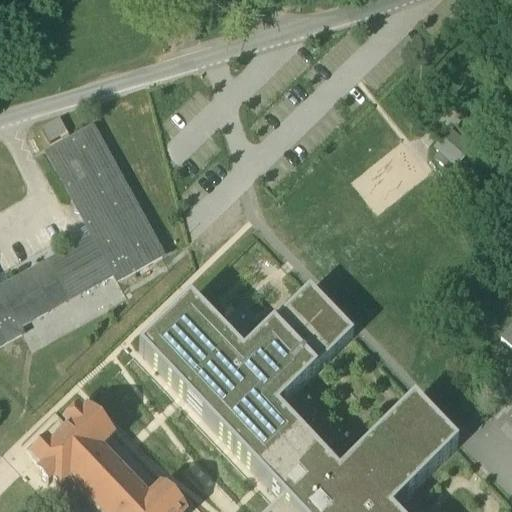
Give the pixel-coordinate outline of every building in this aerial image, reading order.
[(434,163),(446,173),(450,167),(455,171),(469,155),(468,154),(474,147),(470,144),(511,95),(511,70),(504,80),(506,81),(459,134),(455,130),(449,137),(448,137),(434,153),(438,157),(434,163)] [(42,134),(49,148),(66,138),(59,124),(42,134)] [(99,145),(101,136),(93,134),(92,132),(47,156),(74,207),(72,216),(81,218),(87,230),(93,241),(83,247),(62,258),(50,254),(47,266),(43,268),(32,264),(28,276),(8,287),(0,291),(0,348),(21,337),(18,331),(114,278),(117,284),(162,260),(161,257),(163,249),(155,247),(153,243),(155,235),(147,233),(138,215),(140,207),(132,204),(130,201),(132,193),(124,190),(122,187),(124,179),(116,176),(114,173),(117,165),(109,163),(107,159),(109,150),(101,148),(99,145)] [(77,236),(83,247),(93,241),(87,230),(77,236)] [(3,277),(0,277),(0,291),(8,287),(3,277)] [(243,357),(190,303),(138,352),(280,500),(267,511),(390,511),(457,449),(413,403),(338,475),(278,412),(353,340),(308,294),(243,357)] [(511,331),(503,342),(501,341),(500,343),(511,352),(511,331)] [(78,413),(65,426),(71,432),(52,450),(47,445),(31,459),(43,471),(38,476),(48,486),(53,481),(61,489),(68,482),(97,511),(181,511),(160,490),(157,492),(109,443),(112,440),(86,413),(82,418),(78,413)]
